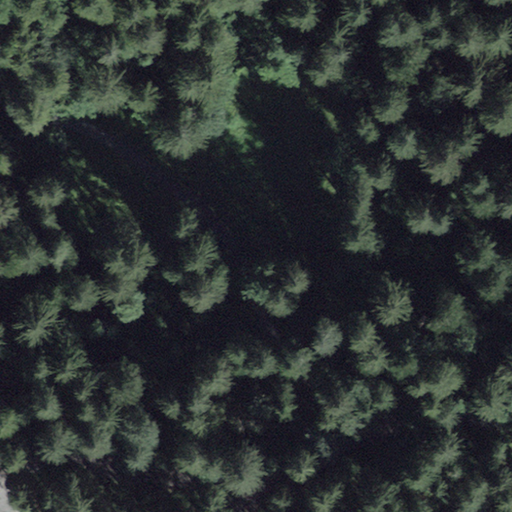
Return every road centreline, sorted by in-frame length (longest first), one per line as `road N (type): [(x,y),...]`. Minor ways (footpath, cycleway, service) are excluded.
road 1 (track): [(397,422),(324,389),(266,330),(219,228),(0,78)]
road 2 (track): [(511,403),(397,422),(241,476),(69,454),(37,457),(0,481)]
